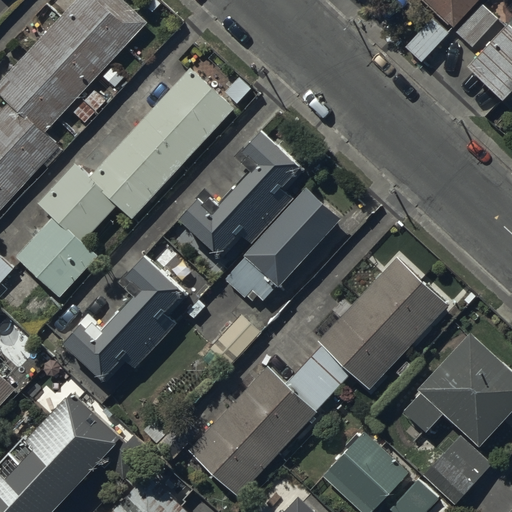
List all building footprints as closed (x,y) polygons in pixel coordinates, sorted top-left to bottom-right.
[(146,14),(130,0),(70,0),(0,75),(0,85),(10,94),(0,105),(0,204),(60,140),(43,125),(146,14)] [(472,0),(431,0),(454,20),(472,0)] [(497,14),(482,0),(479,0),(456,25),(472,40),(497,14)] [(511,73),(511,7),(468,53),(501,85),(511,73)] [(434,12),(406,41),(422,56),(450,27),(434,12)] [(133,212),(232,102),(190,65),(92,173),(73,156),(36,197),(49,209),(12,250),(59,291),(97,249),(80,234),(115,195),(133,212)] [(297,156),(259,120),(243,137),(258,151),(212,199),(197,185),(178,206),(218,244),(237,224),(250,236),(293,191),(277,176),(297,156)] [(339,211),(306,182),(224,274),(245,293),(252,285),(264,295),(339,211)] [(0,280),(16,262),(0,247),(0,280)] [(182,283),(144,247),(128,264),(143,278),(97,326),(82,313),(62,333),(103,371),(122,351),(135,363),(177,318),(162,304),(182,283)] [(448,298),(397,250),(319,334),(369,381),(448,298)] [(262,328),(243,310),(211,342),(230,361),(262,328)] [(511,402),(511,363),(470,324),(398,402),(424,426),(442,406),(478,439),(511,402)] [(0,398),(15,382),(0,368),(0,398)] [(320,415),(270,368),(191,451),(242,499),(320,415)] [(0,511),(54,511),(120,444),(73,400),(32,443),(39,450),(11,480),(4,473),(0,476),(0,511)] [(154,439),(171,456),(201,427),(184,410),(154,439)] [(408,467),(364,426),(323,469),(367,511),(408,467)] [(492,460),(460,431),(424,471),(456,500),(492,460)] [(198,511),(147,466),(105,511),(198,511)] [(420,511),(438,493),(417,474),(390,503),(399,511),(420,511)] [(321,511),(298,491),(285,505),(282,503),(273,511),(321,511)]
